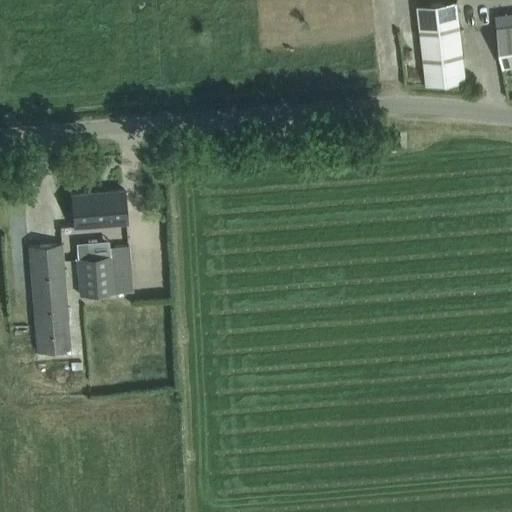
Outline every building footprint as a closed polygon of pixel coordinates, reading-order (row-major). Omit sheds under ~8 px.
[(311,0),(303,0),(296,11),(308,19),(318,5),(311,0)] [(342,0),(342,11),(382,10),(381,0),(342,0)] [(466,78),(456,0),(444,0),(417,3),(426,83),(466,78)] [(302,46),(385,46),(385,21),(302,21),(302,46)] [(511,23),(497,26),(503,66),(511,64),(511,23)] [(126,220),(123,188),(71,193),(74,224),(126,220)] [(70,347),(61,241),(28,244),(36,350),(70,347)] [(128,243),(76,247),(80,294),(132,290),(128,243)]
